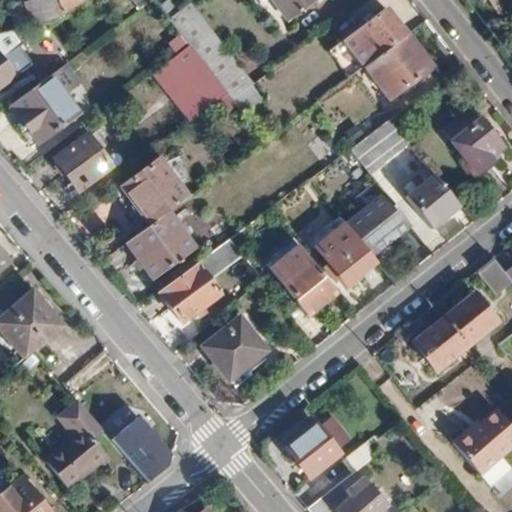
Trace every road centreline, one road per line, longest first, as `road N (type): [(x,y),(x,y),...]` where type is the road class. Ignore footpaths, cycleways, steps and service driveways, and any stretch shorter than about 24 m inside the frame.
road 1 (residential): [(511,218),(225,443)]
road 2 (residential): [(0,175),(225,443)]
road 3 (residential): [(437,0),(511,95)]
